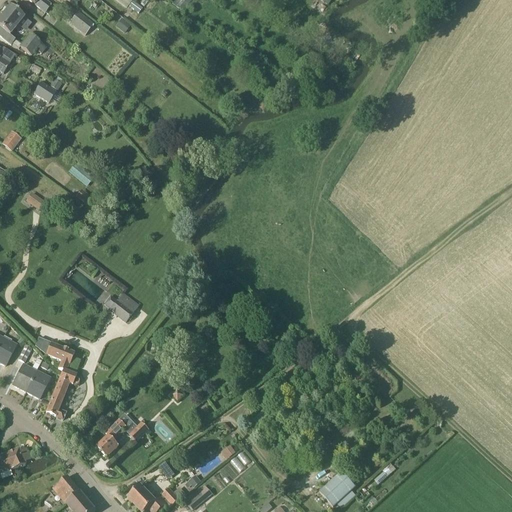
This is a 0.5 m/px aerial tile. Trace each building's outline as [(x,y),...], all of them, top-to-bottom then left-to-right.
[(26,0),(44,14),(51,6),(42,0),(26,0)] [(130,0),(114,0),(126,9),(132,1),(130,0)] [(59,7),(65,11),(63,13),(71,20),(77,12),(64,1),(59,7)] [(132,3),(128,7),(138,15),(142,10),(132,3)] [(25,32),(31,24),(24,19),(10,7),(0,19),(0,37),(10,46),(11,44),(18,49),(20,47),(30,55),(35,49),(41,53),(46,47),(30,35),(22,45),(10,36),(15,30),(18,33),(21,29),(25,32)] [(85,36),(94,25),(78,13),(69,24),(85,36)] [(121,19),(115,27),(122,33),(129,25),(121,19)] [(1,50),(0,48),(0,72),(3,75),(10,64),(15,56),(2,48),(1,50)] [(54,81),(50,87),(57,92),(61,85),(59,84),(55,81),(54,81)] [(47,105),(55,93),(42,84),(34,96),(47,105)] [(21,140),(20,139),(13,135),(11,133),(1,145),(12,153),(21,140)] [(75,199),(88,208),(94,200),(81,191),(75,199)] [(39,212),(45,204),(31,194),(25,203),(39,212)] [(117,302),(110,297),(104,306),(110,311),(109,312),(125,325),(134,314),(118,301),(117,302)] [(0,365),(5,368),(15,346),(3,340),(0,344),(0,365)] [(21,340),(16,344),(20,349),(25,345),(21,340)] [(66,414),(58,411),(69,386),(72,387),(72,386),(76,388),(79,386),(81,382),(79,378),(76,377),(76,376),(67,373),(74,354),(50,344),(45,357),(60,363),(57,370),(63,373),(61,378),(45,415),(55,419),(63,422),(66,414)] [(24,364),(31,351),(24,348),(18,361),(24,364)] [(184,373),(189,365),(187,364),(195,352),(188,348),(175,367),(184,373)] [(25,394),(36,373),(23,366),(12,387),(25,394)] [(39,401),(50,380),(36,373),(25,394),(39,401)] [(178,403),(183,396),(176,391),(171,397),(178,403)] [(141,423),(137,428),(125,415),(119,421),(105,434),(108,437),(97,448),(107,459),(119,448),(112,441),(124,430),(129,436),(137,443),(146,434),(148,436),(151,433),(149,431),(141,423)] [(227,449),(233,456),(236,454),(230,447),(227,449)] [(30,461),(25,450),(19,452),(18,450),(0,457),(0,473),(10,470),(10,471),(24,465),(24,464),(30,461)] [(237,457),(245,465),(249,461),(242,453),(237,457)] [(168,481),(175,476),(165,463),(158,468),(168,481)] [(341,472),(320,493),(334,508),(355,488),(341,472)] [(385,473),(384,473),(375,480),(376,481),(379,485),(388,477),(385,473)] [(196,477),(187,484),(190,488),(191,486),(194,489),(201,483),(196,477)] [(65,504),(80,493),(67,478),(58,485),(53,489),(65,504)] [(190,511),(191,511),(208,498),(212,495),(205,486),(201,489),(200,488),(183,502),(190,511)] [(155,502),(141,487),(128,499),(140,511),(146,511),(149,510),(150,511),(159,511),(162,510),(169,503),(172,507),(180,499),(170,489),(162,496),(163,497),(161,498),(160,498),(155,502)] [(95,511),(80,493),(65,504),(71,511),(95,511)]
